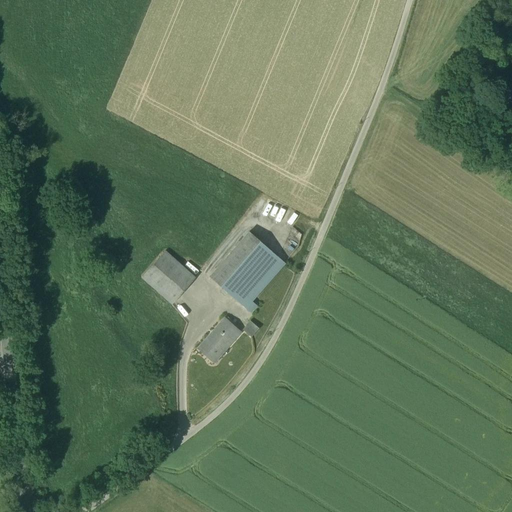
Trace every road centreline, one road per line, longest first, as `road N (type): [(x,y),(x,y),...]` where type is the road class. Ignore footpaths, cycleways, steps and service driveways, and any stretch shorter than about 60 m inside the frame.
road 1 (track): [(185,438),(250,380),(275,342),(381,91)]
road 2 (tertiary): [(0,269),(25,511)]
